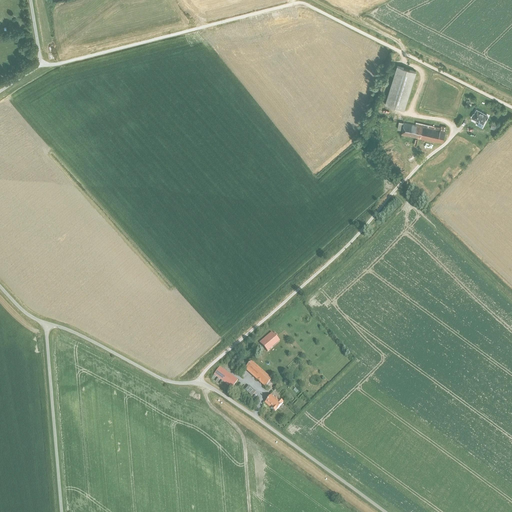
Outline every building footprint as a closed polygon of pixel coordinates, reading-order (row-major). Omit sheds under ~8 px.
[(397,65),(385,104),(405,110),(417,71),(397,65)] [(467,97),(467,105),(471,105),(471,104),(476,105),(477,99),(474,99),(474,97),(467,97)] [(473,112),(471,116),(472,116),(472,117),(479,120),(477,124),(482,126),(486,119),(487,120),(489,115),(488,115),(488,114),(476,108),(474,113),(473,112)] [(402,130),(402,133),(443,142),(446,126),(441,125),(441,127),(416,122),(416,125),(399,121),(398,129),(402,130)] [(279,342),(271,332),(259,343),(267,352),(279,342)] [(252,362),(244,370),(265,388),(266,386),(269,388),(273,383),(271,381),(272,380),(252,362)] [(219,367),(214,375),(232,388),(238,380),(219,367)] [(271,396),(266,402),(272,408),(271,409),(275,413),(283,403),(276,397),(275,399),(271,396)]
